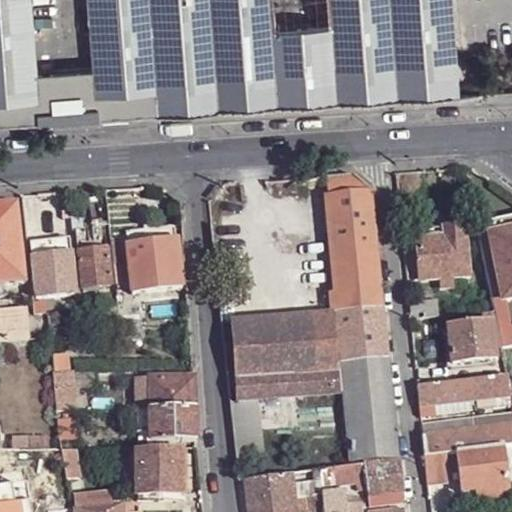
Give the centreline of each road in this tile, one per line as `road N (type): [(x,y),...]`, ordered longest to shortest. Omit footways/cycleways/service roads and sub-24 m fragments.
road 1 (residential): [(420,511),(386,141)]
road 2 (residential): [(193,156),(224,511)]
road 3 (tertiary): [(193,156),(386,141)]
road 4 (tertiary): [(0,167),(193,156)]
road 5 (tertiary): [(386,141),(511,135)]
